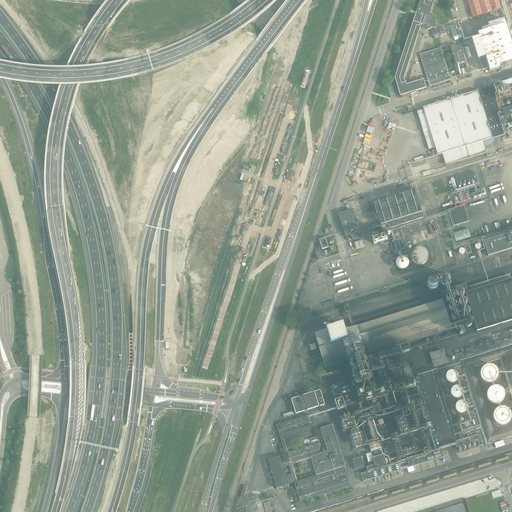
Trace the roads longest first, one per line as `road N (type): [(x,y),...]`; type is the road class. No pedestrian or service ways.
road 1 (motorway): [(120,0),(76,67),(56,133),(54,207),(77,364),(57,511)]
road 2 (motorway): [(85,511),(113,393),(108,247),(77,140),(0,14)]
road 3 (motorway): [(0,39),(62,146),(94,254),(98,391),(68,511)]
road 4 (motorway): [(109,511),(135,395),(150,224),(177,157),(210,107)]
road 5 (motorway): [(0,74),(36,177),(66,381)]
road 6 (motorway): [(0,70),(54,77),(128,70),(184,52),(265,0)]
road 7 (motorway): [(158,377),(161,234),(171,188),(210,107)]
road 8 (secondary): [(287,258),(363,28)]
road 9 (unclassified): [(334,199),(398,0)]
road 10 (secondary): [(243,408),(287,258)]
road 11 (secondary): [(287,258),(235,400)]
road 12 (unclassified): [(502,467),(358,511)]
road 13 (motorway): [(210,107),(292,0)]
